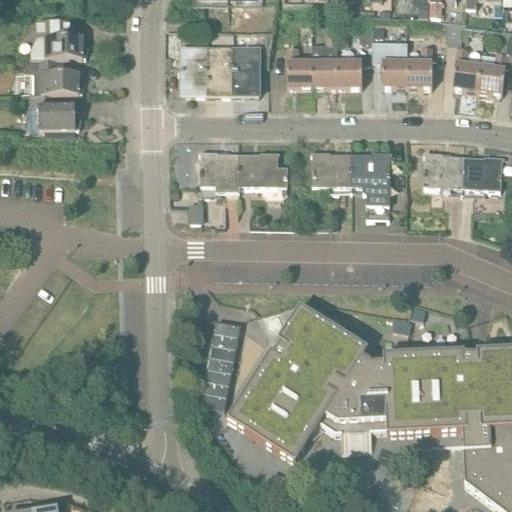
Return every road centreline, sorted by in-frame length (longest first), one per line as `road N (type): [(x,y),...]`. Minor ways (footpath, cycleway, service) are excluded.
road 1 (residential): [(511,137),(444,129),(150,128)]
road 2 (residential): [(150,479),(164,452),(150,128)]
road 3 (tertiary): [(150,479),(42,438),(0,431)]
road 4 (residential): [(150,128),(155,0)]
